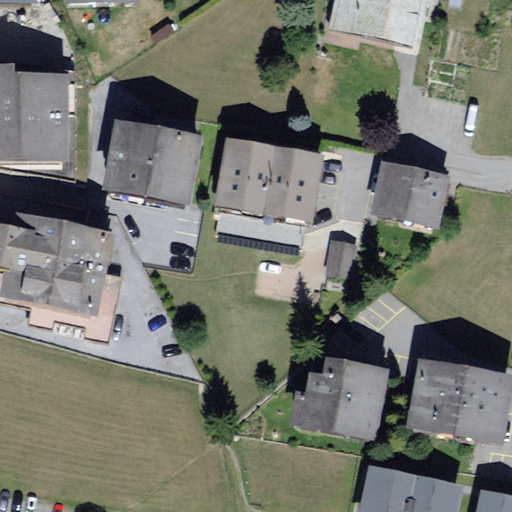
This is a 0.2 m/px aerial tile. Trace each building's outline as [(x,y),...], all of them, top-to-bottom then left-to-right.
[(423,0),(337,0),(331,31),(413,48),(423,0)] [(441,30),(437,93),(469,94),(470,65),(502,67),(504,33),(441,30)] [(60,66),(0,68),(0,155),(63,154),(60,66)] [(195,132),(120,122),(109,195),(185,206),(195,132)] [(315,153),(232,141),(221,212),(304,225),(315,153)] [(440,176),(386,164),(375,218),(428,230),(440,176)] [(115,231),(5,209),(0,236),(0,299),(97,319),(115,231)] [(335,239),(327,274),(351,280),(360,245),(335,239)] [(384,371),(329,362),(327,379),(313,377),(310,397),(302,396),(297,424),(373,437),(384,371)] [(508,383),(420,367),(409,425),(498,440),(508,383)] [(451,511),(456,490),(371,473),(363,511),(451,511)] [(511,511),(511,502),(483,497),(480,511),(511,511)]
